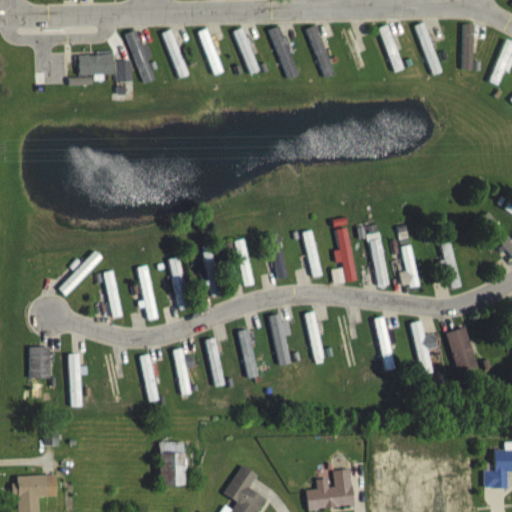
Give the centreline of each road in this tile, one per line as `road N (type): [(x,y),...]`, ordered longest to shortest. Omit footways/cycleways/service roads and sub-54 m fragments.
road 1 (residential): [(0,18),(476,10),(511,25)]
road 2 (residential): [(511,283),(442,308),(293,295),(139,340),(51,314)]
